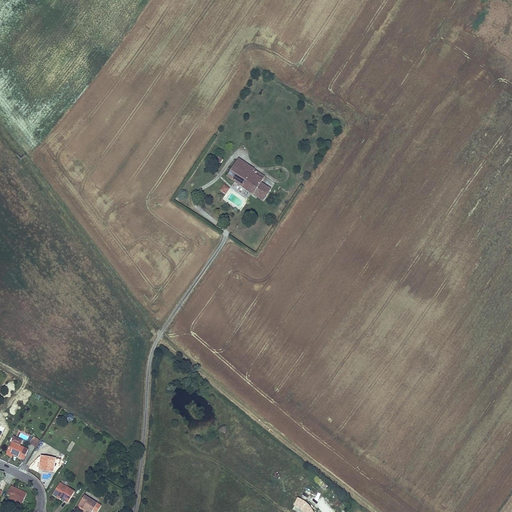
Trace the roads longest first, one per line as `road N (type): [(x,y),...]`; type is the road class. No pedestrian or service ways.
road 1 (track): [(0,126),(159,336),(374,511)]
road 2 (residential): [(133,511),(151,353),(225,236)]
